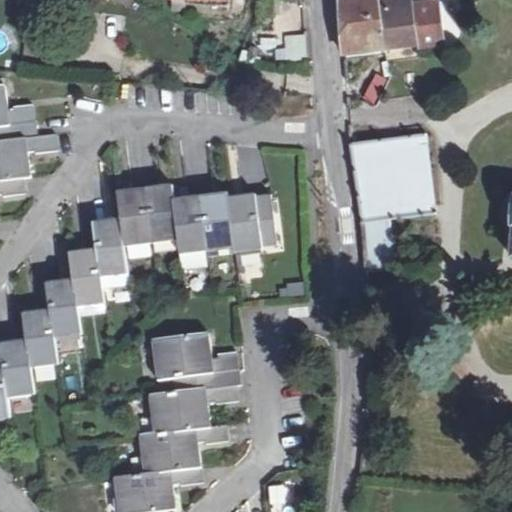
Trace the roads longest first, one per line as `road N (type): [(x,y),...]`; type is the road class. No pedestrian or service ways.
road 1 (residential): [(330,127),(113,130),(0,280)]
road 2 (unknown): [(511,100),(458,129),(450,274),(437,287),(352,321)]
road 3 (residential): [(214,511),(277,447),(271,330),(352,321)]
road 4 (tertiary): [(330,127),(352,321)]
road 5 (tertiary): [(352,321),(338,511)]
road 6 (tertiary): [(323,0),(330,127)]
